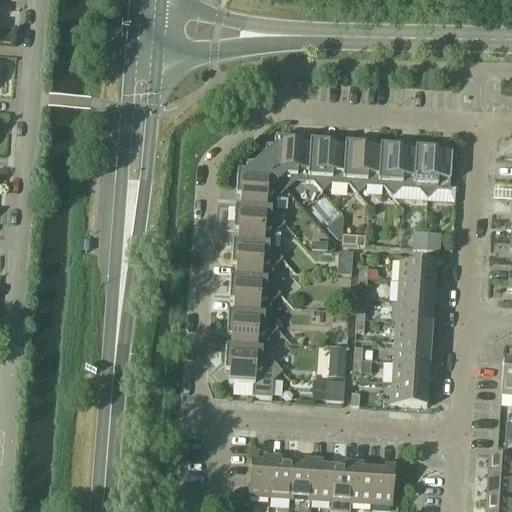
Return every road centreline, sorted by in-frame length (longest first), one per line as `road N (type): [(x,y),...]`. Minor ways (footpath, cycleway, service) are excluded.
road 1 (residential): [(475,122),(284,112),(206,170),(192,397),(220,418)]
road 2 (unclassified): [(0,413),(29,0)]
road 3 (tertiary): [(159,27),(511,41)]
road 4 (secondary): [(114,363),(139,235),(159,27)]
road 5 (secondary): [(132,25),(114,363)]
road 6 (residential): [(220,418),(455,431)]
road 7 (residential): [(463,315),(475,122)]
road 8 (secondary): [(102,511),(114,363)]
